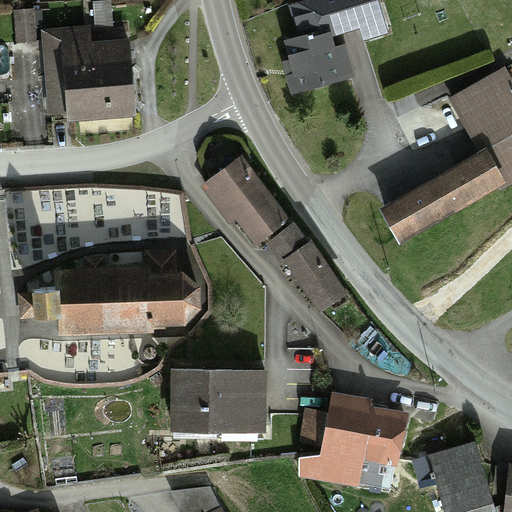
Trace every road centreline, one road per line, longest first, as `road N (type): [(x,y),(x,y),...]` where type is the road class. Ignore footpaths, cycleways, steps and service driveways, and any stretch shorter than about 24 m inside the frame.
road 1 (residential): [(156,147),(328,347),(377,385),(432,402),(476,392)]
road 2 (secondary): [(244,99),(323,230),(397,321),(476,392)]
road 3 (residential): [(156,147),(0,172)]
road 4 (residential): [(141,488),(51,501),(0,492)]
